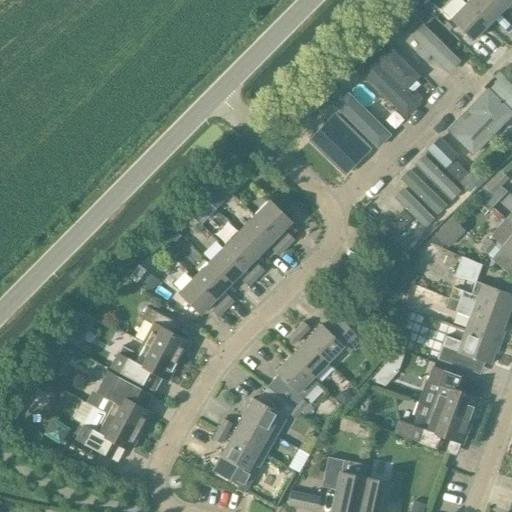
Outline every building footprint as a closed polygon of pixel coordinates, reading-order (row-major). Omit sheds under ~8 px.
[(503,9),(494,0),(468,0),(466,3),(488,24),(503,9)] [(511,0),(494,0),(503,9),(511,0)] [(488,24),(466,3),(450,19),(472,40),(488,24)] [(379,17),(369,28),(384,43),(400,27),(391,18),(386,24),(379,17)] [(424,26),(404,45),(441,83),(461,64),(424,26)] [(372,56),(384,43),(369,28),(356,40),(372,56)] [(434,90),(390,46),(362,72),(406,117),(434,90)] [(330,80),(317,94),(326,103),(339,89),(330,80)] [(355,83),(333,105),(377,149),(399,127),(355,83)] [(511,111),(490,90),(448,132),(475,160),(511,123),(511,111)] [(317,94),(303,109),(312,117),(326,103),(317,94)] [(308,144),(344,181),(373,152),(336,116),(308,144)] [(458,155),(439,136),(426,150),(444,169),(458,182),(467,173),(454,159),(458,155)] [(425,159),(401,183),(439,222),(463,198),(425,159)] [(508,179),(501,171),(493,179),(500,185),(501,186),(508,179)] [(485,187),(492,194),(501,186),(500,185),(493,179),(485,187)] [(254,215),(276,237),(291,221),(269,199),(254,215)] [(403,211),(389,225),(397,232),(411,218),(403,211)] [(276,237),(254,215),(239,230),(261,252),(276,237)] [(511,224),(505,219),(491,236),(502,246),(511,254),(511,224)] [(454,239),(443,227),(435,235),(446,246),(454,239)] [(261,252),(239,230),(224,246),(246,267),(261,252)] [(280,241),(287,248),(295,240),(287,233),(280,241)] [(502,246),(491,236),(480,248),(488,255),(488,254),(495,246),(499,249),(502,246)] [(287,248),(280,241),(271,249),(278,256),(287,248)] [(246,267),(224,246),(208,261),(230,283),(246,267)] [(510,274),(511,272),(511,254),(502,246),(499,249),(492,258),(510,274)] [(230,283),(208,261),(193,277),(215,298),(230,283)] [(250,272),(257,278),(264,271),(258,264),(250,272)] [(257,278),(250,272),(241,280),(248,287),(257,278)] [(215,298),(193,277),(178,293),(200,314),(215,298)] [(511,293),(482,283),(482,284),(475,281),(471,294),(452,287),(449,297),(506,318),(511,302),(511,293)] [(219,302),(227,309),(234,302),(227,295),(219,302)] [(465,329),(498,341),(506,318),(449,297),(445,309),(469,318),(465,329)] [(227,309),(219,302),(211,311),(218,318),(227,309)] [(141,318),(153,324),(143,342),(178,361),(188,341),(168,331),(173,321),(147,307),(141,318)] [(92,318),(79,311),(66,335),(80,342),(92,318)] [(328,361),(344,345),(349,351),(361,339),(336,314),(324,327),(322,324),(306,340),(328,361)] [(303,321),(295,329),(302,336),(310,328),(303,321)] [(294,345),(302,336),(295,329),(286,338),(294,345)] [(466,355),(490,364),(498,341),(465,329),(461,341),(445,335),(437,359),(462,368),(466,355)] [(389,345),(407,350),(411,334),(393,330),(389,345)] [(291,355),(313,377),(328,361),(306,340),(291,355)] [(122,346),(110,368),(148,388),(156,374),(168,380),(178,361),(143,342),(137,354),(122,346)] [(267,387),(300,412),(301,412),(306,417),(312,410),(307,405),(308,404),(303,399),(318,383),(312,377),(313,377),(291,355),(275,371),(278,374),(267,387)] [(432,366),(427,380),(438,385),(430,406),(470,420),(478,397),(466,393),(471,381),(461,377),(462,376),(432,366)] [(97,393),(91,404),(140,431),(151,412),(139,406),(146,392),(108,371),(97,393)] [(256,399),(253,397),(242,417),(276,436),(287,416),(280,412),(284,408),(288,411),(287,412),(295,419),(300,412),(267,387),(256,399)] [(6,417),(12,421),(27,400),(20,395),(6,417)] [(398,420),(393,434),(441,450),(444,451),(449,438),(461,443),(470,420),(430,406),(426,420),(415,416),(412,425),(398,420)] [(101,453),(109,439),(130,450),(140,431),(105,412),(95,431),(83,424),(74,439),(101,453)] [(231,436),(265,455),(276,436),(242,417),(231,436)] [(232,424),(223,419),(218,428),(227,433),(232,424)] [(212,439),(221,444),(227,433),(218,428),(212,439)] [(220,455),(224,457),(216,472),(239,485),(247,470),(254,474),(265,455),(231,436),(220,455)] [(332,511),(333,511),(357,511),(365,477),(340,472),(343,460),(328,457),(322,481),(337,484),(332,511)] [(391,471),(389,482),(365,477),(357,511),(382,511),(385,500),(397,503),(403,473),(391,471)] [(289,505),(312,511),(316,494),(292,489),(289,505)] [(410,511),(422,511),(425,504),(414,501),(410,511)]
